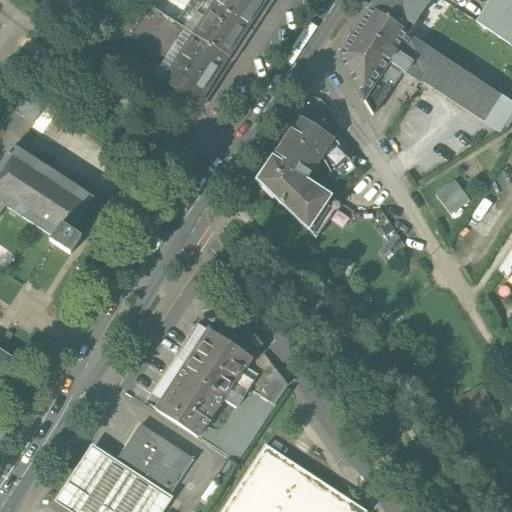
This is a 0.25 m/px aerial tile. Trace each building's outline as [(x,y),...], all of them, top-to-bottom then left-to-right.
[(216,0),(213,6),(248,29),(260,10),(267,0),(216,0)] [(378,0),(371,12),(407,36),(430,0),(378,0)] [(511,0),(493,0),(477,25),(511,48),(511,0)] [(213,6),(193,36),(228,59),(235,48),(248,29),(213,6)] [(371,12),(359,30),(341,55),(341,67),(373,117),(403,72),(405,75),(414,61),(424,47),(407,36),(371,12)] [(173,27),(175,26),(170,17),(142,31),(150,47),(161,42),(163,47),(179,38),(173,27)] [(228,59),(193,36),(162,84),(197,107),(213,82),(228,59)] [(424,47),(414,61),(428,70),(437,55),(424,47)] [(46,105),(26,92),(13,112),(33,125),(46,105)] [(341,205),(306,182),(334,140),(299,118),(278,150),(257,182),(316,239),(341,205)] [(93,200),(14,147),(0,167),(0,203),(3,206),(52,238),(49,242),(69,256),(81,239),(71,233),(84,213),(94,219),(102,207),(92,201),(93,200)] [(448,214),(468,200),(454,179),(433,194),(448,214)] [(511,249),(496,273),(507,280),(511,272),(511,249)] [(183,371),(223,396),(243,366),(246,368),(252,359),(210,332),(183,371)] [(0,386),(16,361),(0,350),(0,386)] [(197,438),(223,396),(183,371),(157,412),(197,438)] [(192,462),(139,427),(116,463),(169,498),(192,462)] [(167,500),(114,465),(116,463),(92,446),(54,504),(66,511),(164,511),(172,500),(169,498),(167,500)] [(364,511),(265,447),(222,511),(364,511)] [(169,498),(116,463),(114,465),(167,500),(169,498)] [(212,483),(201,500),(208,505),(220,488),(212,483)]
